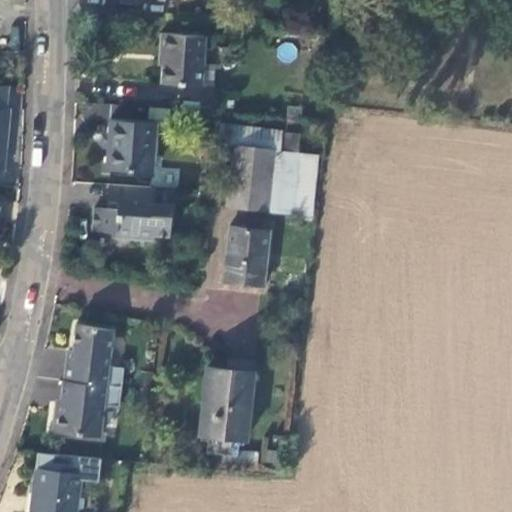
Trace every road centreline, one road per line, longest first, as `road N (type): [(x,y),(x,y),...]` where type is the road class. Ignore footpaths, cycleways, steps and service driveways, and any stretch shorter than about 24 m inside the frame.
road 1 (residential): [(8,387),(46,188),(53,0)]
road 2 (unknown): [(254,333),(31,294)]
